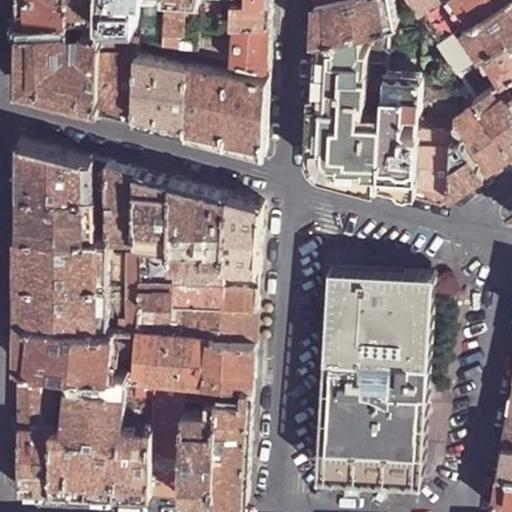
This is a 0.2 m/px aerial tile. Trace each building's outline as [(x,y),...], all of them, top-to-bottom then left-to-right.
[(22,0),(22,27),(72,25),(71,0),(22,0)] [(71,0),(72,25),(106,24),(106,0),(71,0)] [(106,0),(106,24),(106,31),(143,31),(144,1),(142,0),(106,0)] [(142,0),(144,1),(143,31),(143,35),(168,40),(169,28),(169,0),(142,0)] [(201,47),(202,32),(204,0),(169,0),(169,28),(168,40),(201,47)] [(240,0),(223,0),(223,20),(239,21),(240,10),(240,0)] [(240,0),(240,10),(276,15),(276,0),(240,0)] [(319,0),(319,19),(318,34),(321,34),(391,19),(402,17),(398,0),(319,0)] [(423,9),(427,8),(439,0),(415,0),(421,8),(423,9)] [(443,41),(501,0),(439,0),(427,8),(423,9),(421,8),(423,12),(431,24),(431,25),(442,42),(443,41)] [(511,0),(501,0),(443,41),(442,42),(449,51),(455,58),(458,64),(461,67),(511,32),(511,0)] [(276,15),(240,10),(239,21),(238,36),(238,54),(274,61),(275,32),(276,15)] [(391,19),(321,34),(320,60),(316,135),(315,146),(331,165),(349,170),(385,180),(389,71),(391,19)] [(56,93),(105,105),(106,31),(106,24),(72,25),(22,27),(22,44),(23,84),(56,93)] [(143,31),(106,31),(105,105),(116,108),(142,115),(143,46),(143,35),(143,31)] [(238,36),(202,32),(201,47),(238,54),(238,36)] [(496,83),(508,74),(509,74),(511,71),(511,32),(461,67),(479,93),(496,83)] [(174,123),(193,128),(193,56),(143,46),(142,115),(174,123)] [(271,116),(273,72),(217,60),(209,59),(193,56),(193,128),(210,133),(270,148),(271,116)] [(451,192),(455,189),(457,122),(457,114),(457,70),(458,64),(455,58),(425,56),(424,74),(420,188),(430,191),(446,196),(451,192)] [(482,97),(479,93),(461,67),(458,64),(457,70),(457,114),(482,97)] [(409,185),(420,188),(424,74),(389,71),(385,180),(409,185)] [(496,83),(479,93),(482,97),(511,138),(511,78),(509,74),(508,74),(496,83)] [(505,156),(511,151),(511,138),(482,97),(457,114),(457,122),(489,167),(505,156)] [(474,177),(489,167),(457,122),(455,189),(474,177)] [(24,159),(24,189),(99,193),(99,169),(99,153),(24,134),(24,159)] [(112,157),(99,153),(99,169),(112,171),(112,157)] [(122,160),(112,157),(112,171),(112,194),(112,205),(112,215),(113,235),(142,235),(142,165),(122,160)] [(155,168),(142,165),(142,235),(177,235),(177,174),(155,168)] [(203,181),(177,174),(177,235),(177,257),(229,258),(234,189),(203,181)] [(23,229),(99,234),(99,204),(99,193),(24,189),(24,213),(23,229)] [(268,198),(234,189),(229,258),(265,261),(267,227),(268,198)] [(112,205),(112,194),(99,193),(99,204),(112,205)] [(113,235),(112,215),(104,214),(104,234),(113,235)] [(24,276),(114,278),(115,245),(113,245),(113,235),(104,234),(99,234),(23,229),(24,259),(24,276)] [(142,246),(142,235),(113,235),(113,245),(115,245),(142,246)] [(177,257),(177,235),(142,235),(142,246),(141,279),(141,298),(173,295),(177,257)] [(142,246),(115,245),(114,278),(141,279),(142,246)] [(177,257),(173,295),(226,299),(229,258),(177,257)] [(263,277),(265,261),(229,258),(226,299),(262,303),(263,289),(263,277)] [(432,270),(342,265),(342,269),(338,269),(337,280),(337,297),(328,461),(332,461),(332,465),(421,469),(422,465),(425,465),(431,352),(435,274),(432,274),(432,270)] [(24,298),(24,315),(113,325),(114,278),(24,276),(24,298)] [(114,278),(113,325),(119,325),(142,328),(141,298),(141,279),(114,278)] [(261,337),(262,303),(226,299),(173,295),(141,298),(142,328),(261,337)] [(23,341),(23,359),(58,362),(59,363),(60,354),(76,355),(75,365),(116,367),(118,340),(119,325),(113,325),(24,315),(23,341)] [(142,328),(119,325),(118,340),(141,342),(142,328)] [(141,342),(139,370),(139,390),(156,391),(155,491),(172,492),(187,492),(191,405),(191,394),(213,396),(224,396),(225,391),(225,379),(246,381),(259,382),(261,337),(142,328),(141,342)] [(23,376),(23,486),(57,487),(57,424),(58,362),(23,359),(23,376)] [(68,425),(125,427),(129,389),(139,390),(139,370),(116,367),(75,365),(73,364),(68,425)] [(256,439),(258,388),(259,382),(246,381),(245,389),(225,391),(224,396),(221,493),(253,494),(256,439)] [(155,491),(156,391),(139,390),(129,389),(125,427),(118,490),(139,491),(155,491)] [(205,493),(221,493),(224,396),(213,396),(212,407),(191,405),(187,492),(205,493)] [(94,489),(118,490),(125,427),(68,425),(57,424),(57,487),(94,489)] [(503,465),(511,465),(511,435),(508,435),(504,455),(503,465)] [(496,505),(511,505),(511,465),(503,465),(499,489),(496,505)]
